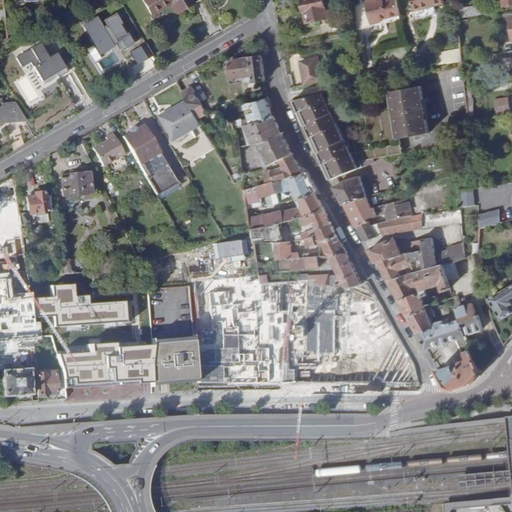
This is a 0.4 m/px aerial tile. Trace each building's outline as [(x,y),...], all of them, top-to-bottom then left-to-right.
[(198,0),(144,0),(153,15),(171,5),(175,13),(191,4),(198,0)] [(293,9),(292,0),(275,0),(276,12),(293,9)] [(336,2),(335,0),(303,0),(309,23),(329,18),(326,4),(336,2)] [(400,17),(395,0),(386,0),(383,1),(383,0),(369,0),(365,1),(370,23),(400,17)] [(411,0),(414,10),(443,4),(441,0),(411,0)] [(462,16),(482,13),(481,4),(461,6),(462,16)] [(112,53),(128,45),(112,13),(96,22),(93,17),(76,25),(99,70),(116,61),(112,53)] [(56,67),(54,44),(47,44),(36,46),(30,46),(32,69),(56,67)] [(130,52),(136,63),(151,56),(145,44),(130,52)] [(448,65),(463,62),(462,57),(461,49),(446,52),(448,65)] [(254,81),(266,80),(263,56),(235,59),(234,59),(234,61),(236,78),(246,77),(247,81),(253,80),(254,81)] [(322,58),(300,62),(305,84),(327,80),(322,58)] [(366,160),(402,153),(399,139),(429,133),(419,86),(390,92),(394,111),(337,122),(323,93),(292,99),(329,178),(361,167),(360,165),(360,161),(366,160)] [(188,100),(193,110),(203,104),(193,87),(183,92),(188,100)] [(493,96),(496,116),(510,114),(507,95),(493,96)] [(0,123),(6,123),(14,150),(24,144),(17,121),(24,121),(13,103),(2,104),(1,98),(0,98),(0,123)] [(267,98),(243,104),(246,110),(253,107),(255,112),(248,115),(249,119),(233,123),(234,129),(246,126),(274,119),(267,98)] [(193,110),(188,100),(173,108),(175,112),(162,119),(174,140),(202,125),(193,110)] [(160,115),(162,119),(175,112),(173,108),(160,115)] [(246,126),(251,145),(260,143),(265,142),(270,140),(283,134),(275,118),(274,119),(246,126)] [(128,132),(122,136),(138,164),(156,195),(177,182),(159,152),(160,152),(143,124),(137,127),(128,132)] [(125,154),(113,133),(105,138),(107,140),(108,143),(104,145),(103,143),(93,149),(103,166),(125,154)] [(260,143),(267,158),(290,147),(283,134),(270,140),(265,142),(260,143)] [(470,162),(475,162),(473,139),(456,142),(457,146),(469,144),(470,162)] [(292,155),(293,154),(290,147),(267,158),(264,160),(266,168),(280,161),(292,155)] [(268,184),(274,182),(304,174),(292,155),(280,161),(283,167),(271,170),(271,172),(265,174),(268,184)] [(61,179),(63,196),(91,193),(88,171),(68,173),(69,178),(61,179)] [(292,189),(297,201),(300,200),(315,193),(304,174),(274,182),(277,193),(292,189)] [(343,180),(333,185),(344,205),(367,196),(359,176),(343,180)] [(245,189),(252,230),(281,223),(302,218),(308,217),(325,211),(325,210),(315,193),(300,200),(302,206),(265,216),(260,199),(277,193),(274,182),(268,184),(258,187),(245,189)] [(474,207),(473,188),(459,190),(460,209),(474,207)] [(28,213),(29,214),(35,213),(36,224),(48,222),(44,192),(33,193),(34,196),(26,197),(28,213)] [(371,207),(367,196),(344,205),(353,221),(370,216),(386,213),(384,204),(371,207)] [(386,213),(388,220),(412,217),(408,199),(384,204),(386,213)] [(460,209),(423,215),(423,225),(423,228),(461,222),(460,209)] [(480,214),(481,227),(500,222),(497,209),(480,214)] [(308,217),(302,218),(305,226),(314,223),(316,228),(304,233),(308,248),(323,243),(329,257),(330,257),(349,257),(338,236),(325,211),(308,217)] [(28,213),(19,215),(21,225),(21,226),(30,225),(29,214),(28,213)] [(21,225),(19,215),(4,218),(5,228),(21,225)] [(412,217),(388,220),(380,222),(383,235),(423,225),(423,215),(412,217)] [(355,223),(364,239),(378,235),(373,223),(371,218),(355,223)] [(252,231),(254,245),(275,243),(276,260),(290,259),(300,258),(319,257),(320,257),(320,252),(300,254),(300,252),(293,253),(292,241),(285,242),(281,223),(252,230),(252,231)] [(252,231),(233,236),(235,251),(254,248),(252,231)] [(215,240),(204,243),(206,251),(217,248),(215,240)] [(402,255),(406,262),(419,259),(422,269),(443,264),(464,259),(463,243),(448,248),(448,250),(435,254),(431,240),(423,241),(426,250),(415,252),(402,255)] [(426,250),(423,241),(413,244),(415,252),(426,250)] [(376,260),(402,255),(397,247),(395,242),(367,246),(376,260)] [(402,255),(376,260),(398,300),(418,296),(416,291),(419,291),(421,290),(411,272),(400,274),(398,270),(407,265),(406,262),(402,255)] [(474,256),(473,256),(469,257),(475,275),(472,276),(474,280),(481,278),(474,256)] [(300,258),(290,259),(291,270),(307,268),(320,267),(319,257),(300,258)] [(299,275),(299,281),(301,281),(317,280),(317,285),(343,285),(345,285),(363,285),(349,257),(330,257),(338,274),(309,275),(299,275)] [(60,259),(62,274),(71,273),(69,258),(60,259)] [(444,292),(451,290),(443,264),(422,269),(411,272),(421,290),(442,285),(444,292)] [(31,313),(33,338),(51,337),(54,350),(77,349),(77,336),(54,336),(53,325),(52,325),(51,316),(46,317),(46,312),(73,309),(73,320),(76,320),(98,319),(95,293),(92,272),(71,273),(62,274),(28,277),(31,313)] [(260,281),(261,284),(269,283),(268,274),(259,275),(260,281)] [(317,280),(301,281),(302,288),(317,288),(317,285),(317,280)] [(269,283),(261,284),(264,309),(276,309),(274,283),(270,283),(269,283)] [(345,285),(353,313),(379,307),(365,284),(363,285),(345,285)] [(511,286),(492,298),(503,318),(511,312),(511,286)] [(132,316),(137,369),(138,369),(139,380),(132,381),(116,382),(118,398),(148,396),(146,370),(150,370),(150,365),(152,344),(152,343),(152,340),(148,289),(95,293),(98,319),(102,348),(104,363),(108,362),(112,358),(109,324),(109,318),(126,317),(132,316)] [(405,312),(446,302),(444,298),(434,300),(431,297),(425,298),(421,290),(419,291),(421,296),(418,297),(418,296),(398,300),(405,312)] [(426,350),(427,350),(457,341),(464,358),(458,360),(459,364),(439,371),(446,385),(453,387),(470,382),(480,371),(466,335),(456,309),(453,304),(432,308),(435,317),(446,315),(448,320),(434,324),(436,328),(417,333),(426,350)] [(461,308),(456,309),(466,335),(482,329),(478,316),(475,316),(472,305),(461,308)] [(435,317),(432,308),(406,314),(417,333),(436,328),(434,324),(432,318),(435,317)] [(131,369),(137,369),(132,316),(126,317),(127,322),(131,369)] [(77,349),(102,348),(98,319),(76,320),(77,336),(77,349)] [(115,323),(109,324),(112,358),(118,357),(115,323)] [(376,341),(382,340),(389,363),(407,362),(409,361),(392,331),(378,332),(376,341)] [(196,381),(197,392),(272,390),(271,381),(266,332),(257,333),(257,339),(252,340),(254,368),(209,370),(208,340),(193,341),(196,378),(196,381)] [(378,332),(367,333),(366,342),(376,341),(378,332)] [(219,333),(219,345),(223,347),(233,347),(233,333),(219,333)] [(313,352),(318,352),(319,362),(323,361),(344,360),(358,360),(358,359),(373,358),(373,359),(382,359),(383,363),(389,363),(382,340),(376,341),(366,342),(348,343),(347,334),(312,336),(313,352)] [(313,352),(312,336),(273,338),(276,364),(306,362),(319,362),(318,352),(313,352)] [(165,342),(168,380),(196,378),(193,341),(193,340),(165,342)] [(160,381),(168,380),(165,342),(157,343),(160,381)] [(151,382),(160,381),(157,343),(152,343),(152,344),(150,365),(150,370),(151,382)] [(62,372),(64,387),(86,386),(107,384),(107,383),(104,363),(102,348),(77,349),(54,350),(62,372)] [(271,381),(272,390),(349,390),(348,373),(348,365),(344,365),(344,360),(323,361),(324,374),(320,374),(307,374),(306,362),(276,364),(277,371),(278,381),(271,381)] [(380,364),(382,390),(395,390),(418,390),(420,386),(407,362),(389,363),(383,363),(380,364)] [(131,369),(132,381),(139,380),(138,369),(137,369),(131,369)] [(4,404),(32,403),(31,370),(3,371),(4,404)] [(348,373),(349,390),(373,390),(373,380),(368,379),(368,376),(363,376),(359,372),(348,373)] [(36,374),(38,395),(57,394),(55,373),(36,374)] [(109,399),(118,398),(116,382),(107,383),(107,384),(109,398),(109,399)] [(86,386),(87,400),(109,398),(107,384),(86,386)] [(64,387),(65,401),(87,400),(86,386),(64,387)]
